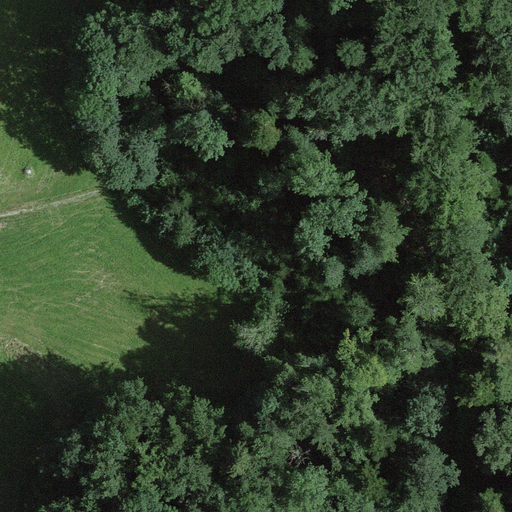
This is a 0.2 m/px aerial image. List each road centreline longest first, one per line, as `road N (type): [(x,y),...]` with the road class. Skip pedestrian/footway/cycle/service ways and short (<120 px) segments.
road 1 (track): [(438,511),(447,373),(430,259),(392,183),(357,163),(214,135)]
road 2 (track): [(364,0),(214,135),(60,202),(0,212)]
road 3 (track): [(195,146),(172,121),(157,83),(177,0)]
